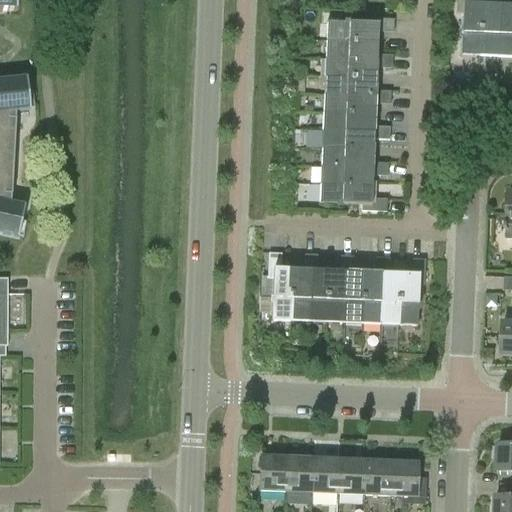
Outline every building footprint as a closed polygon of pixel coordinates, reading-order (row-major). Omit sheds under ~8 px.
[(0,0),(0,13),(14,14),(14,0),(0,0)] [(456,0),(455,14),(461,14),(459,57),(478,58),(480,29),(474,29),(475,6),(469,6),(469,0),(456,0)] [(492,0),(492,7),(493,7),(492,14),(499,14),(497,59),(511,59),(511,30),(510,30),(511,7),(505,7),(505,0),(492,0)] [(497,59),(499,14),(492,14),(493,7),(492,7),(475,6),(474,29),(480,29),(478,58),(497,59)] [(368,19),(368,25),(326,23),(325,42),(354,43),(354,37),(377,38),(377,33),(393,33),(394,20),(368,19)] [(377,38),(354,37),(354,43),(325,42),(324,60),(369,62),(369,56),(376,56),(377,38)] [(393,56),(376,56),(369,56),(369,62),(324,60),(324,78),(352,79),(353,73),(376,74),(376,69),(392,69),(393,56)] [(376,74),(353,73),(352,79),(324,78),(323,96),(367,98),(368,92),(375,92),(376,74)] [(0,80),(0,235),(9,237),(9,235),(8,235),(10,223),(20,223),(23,208),(24,208),(25,206),(19,205),(15,113),(20,112),(20,110),(19,111),(18,99),(27,95),(25,80),(27,80),(26,78),(0,80)] [(391,92),(375,92),(368,92),(367,98),(323,96),(322,114),(351,115),(351,109),(374,110),(374,104),(390,105),(391,92)] [(374,110),(351,109),(351,115),(322,114),(321,132),(366,134),(366,128),(373,128),(373,127),(374,110)] [(389,128),(373,127),(373,128),(366,128),(366,134),(321,132),(321,150),(350,151),(350,145),(372,146),(373,140),(389,141),(389,128)] [(372,146),(350,145),(350,151),(321,150),(320,168),(365,169),(365,163),(372,164),(372,146)] [(372,164),(365,163),(365,169),(320,168),(319,186),(348,187),(349,181),(371,182),(371,176),(388,177),(388,164),(372,164)] [(387,200),(370,199),(371,182),(349,181),(348,187),(319,186),(318,205),(361,206),(360,212),(386,213),(387,200)] [(285,293),(286,270),(280,270),(281,254),(268,254),(267,279),(260,279),(259,298),(271,298),(270,321),(289,322),(290,293),(285,293)] [(304,256),(303,271),(303,278),(309,278),(307,323),(325,324),(326,295),(320,294),(321,272),(316,272),(317,256),(304,256)] [(340,257),(339,273),(339,280),(345,280),(343,325),(361,325),(362,297),(356,296),(357,274),(352,273),(352,258),(340,257)] [(376,259),(375,274),(376,275),(375,282),(381,282),(379,326),(397,327),(399,298),(404,298),(405,276),(388,275),(389,260),(376,259)] [(411,261),(411,276),(405,276),(404,298),(399,298),(397,327),(416,328),(418,285),(423,286),(425,261),(411,261)] [(286,270),(285,293),(290,293),(289,322),(307,323),(309,278),(303,278),(303,271),(286,270)] [(321,272),(320,294),(326,295),(325,324),(343,325),(345,280),(339,280),(339,273),(321,272)] [(357,274),(356,296),(362,297),(361,325),(379,326),(381,282),(375,282),(376,275),(375,274),(357,274)] [(511,356),(511,323),(503,323),(501,356),(511,356)] [(496,473),(511,473),(511,446),(497,446),(496,473)] [(284,493),(286,460),(259,459),(258,492),(284,493)] [(286,460),(284,493),(310,495),(312,461),(286,460)] [(337,496),(338,462),(312,461),(310,495),(337,496)] [(362,497),(364,463),(338,462),(337,496),(362,497)] [(389,498),(391,464),(364,463),(362,497),(389,498)] [(416,465),(391,464),(389,498),(402,498),(402,505),(423,506),(424,481),(416,481),(416,465)] [(494,511),(511,511),(511,498),(495,498),(494,511)]
